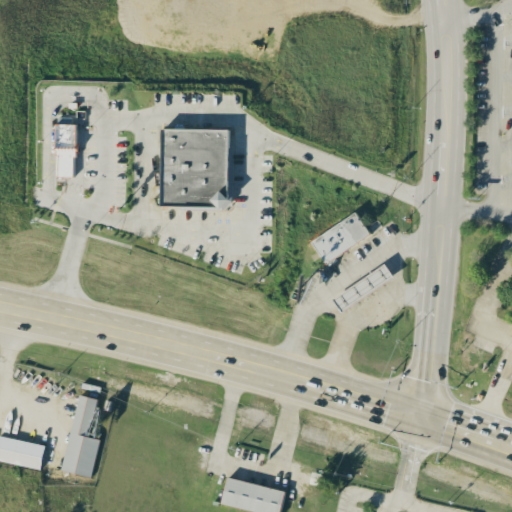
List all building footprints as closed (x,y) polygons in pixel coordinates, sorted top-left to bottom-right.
[(57,122),(54,176),(76,177),(75,121),(57,122)] [(159,125),(159,204),(219,204),(227,197),(228,126),(159,125)] [(310,239),(324,262),(370,234),(356,211),(310,239)] [(332,298),(383,262),(392,275),(341,310),(332,298)] [(99,438),(87,436),(96,397),(78,393),(61,470),(90,476),(99,438)] [(44,443),(0,435),(0,460),(40,468),(44,443)] [(278,511),(284,489),(227,476),(220,502),(259,511),(278,511)]
